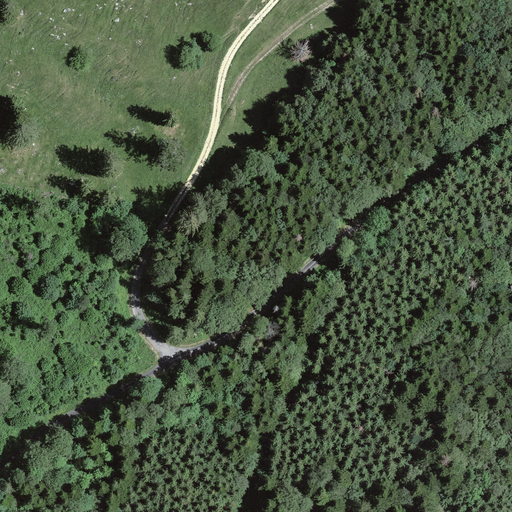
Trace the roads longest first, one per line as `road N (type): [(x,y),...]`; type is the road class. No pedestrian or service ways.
road 1 (track): [(0,469),(50,428),(241,325),(359,222)]
road 2 (track): [(274,0),(232,49),(213,137),(140,266),(138,313),(175,360)]
road 3 (track): [(241,511),(310,343),(338,305),(359,222)]
road 4 (unclassified): [(359,222),(511,122)]
road 5 (track): [(216,120),(268,49),(336,0)]
